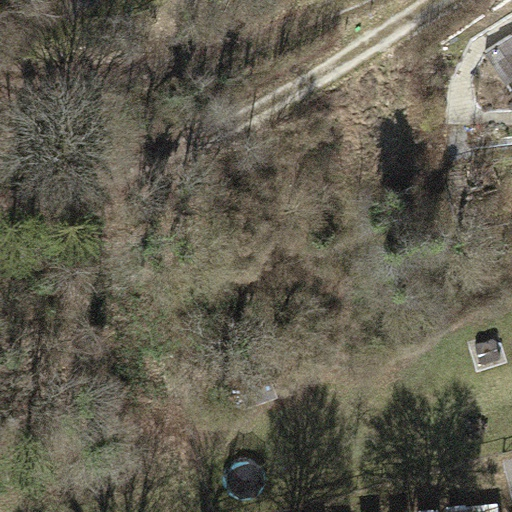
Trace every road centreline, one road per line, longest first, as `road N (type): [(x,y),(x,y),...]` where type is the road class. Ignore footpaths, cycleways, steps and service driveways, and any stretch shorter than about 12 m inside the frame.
road 1 (track): [(0,207),(84,189),(314,81),(431,0)]
road 2 (track): [(0,71),(144,68),(263,36),(354,0)]
